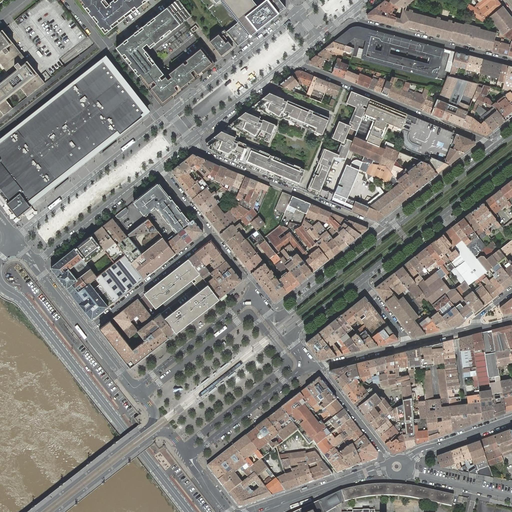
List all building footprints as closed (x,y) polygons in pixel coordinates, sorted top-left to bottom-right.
[(74,0),(105,36),(149,0),(115,0),(114,2),(112,0),(74,0)] [(215,65),(203,50),(172,75),(151,50),(194,15),(181,0),(175,0),(116,49),(164,106),(175,97),(215,65)] [(213,0),(217,4),(220,1),(238,22),(226,31),(239,46),(285,8),(278,0),(265,0),(257,7),(251,0),(213,0)] [(399,7),(385,0),(375,8),(394,16),(395,14),(392,13),(394,7),(398,9),(399,7)] [(384,0),(385,0),(399,7),(400,6),(402,8),(412,0),(384,0)] [(469,4),(466,3),(465,11),(466,11),(482,22),(488,17),(490,16),(502,6),(497,0),(477,0),(479,2),(476,4),(481,10),(479,11),(469,4)] [(511,20),(511,18),(502,6),(490,16),(495,22),(493,23),(496,26),(497,25),(499,28),(498,32),(511,20)] [(394,16),(375,8),(366,15),(368,18),(393,25),(396,17),(394,16)] [(402,8),(400,19),(396,17),(393,25),(459,43),(462,24),(402,8)] [(511,27),(511,20),(498,32),(500,33),(502,35),(511,27)] [(496,33),(462,24),(459,43),(491,51),(494,41),(496,33)] [(449,76),(456,52),(360,27),(354,25),(333,42),(354,48),(352,55),(445,81),(447,76),(449,76)] [(511,27),(502,35),(504,36),(510,40),(511,41),(511,40),(511,27)] [(0,118),(9,111),(2,102),(17,91),(24,100),(44,84),(3,31),(0,33),(0,118)] [(239,46),(226,31),(210,44),(222,59),(239,46)] [(499,46),(497,53),(507,56),(509,49),(511,41),(510,40),(509,43),(509,45),(503,43),(503,41),(504,39),(501,38),(501,39),(500,42),(499,46)] [(494,41),(491,51),(497,53),(499,46),(500,42),(494,41)] [(354,48),(333,42),(324,49),(339,54),(342,55),(344,50),(350,52),(349,57),(351,58),(352,55),(354,48)] [(339,54),(324,49),(316,55),(325,59),(332,62),(333,59),(330,58),(330,57),(332,57),(333,56),(337,58),(338,58),(339,54)] [(456,52),(449,76),(454,77),(457,66),(466,69),(469,56),(456,52)] [(325,59),(316,55),(309,61),(309,64),(322,69),(323,68),(321,67),(320,67),(323,60),(324,60),(325,59)] [(483,59),(469,56),(466,69),(480,72),(483,59)] [(20,193),(28,203),(117,132),(120,136),(140,119),(148,113),(104,57),(96,63),(0,139),(0,175),(10,188),(6,192),(12,199),(20,193)] [(502,64),(483,59),(480,72),(494,76),(498,77),(502,64)] [(346,70),(348,65),(336,60),(331,73),(343,78),(346,70)] [(498,77),(498,80),(501,80),(502,82),(504,83),(508,66),(502,64),(498,77)] [(504,83),(502,89),(510,91),(511,89),(511,66),(508,66),(504,83)] [(309,89),(314,76),(304,72),(300,70),(296,71),(292,75),(300,85),(302,88),(304,87),(301,84),(302,83),(304,83),(307,85),(306,88),(309,89)] [(356,83),(359,75),(346,70),(343,78),(356,83)] [(368,88),(372,78),(361,74),(362,72),(361,71),(360,73),(359,75),(356,83),(368,88)] [(379,77),(381,73),(375,72),(372,78),(368,88),(374,90),(378,80),(379,78),(379,77)] [(292,75),(279,85),(302,95),(304,93),(305,95),(304,95),(305,96),(306,96),(307,93),(302,88),(300,85),(292,75)] [(312,91),(318,78),(314,76),(309,89),(312,91)] [(391,85),(394,77),(388,76),(387,79),(386,81),(381,93),(387,96),(391,85)] [(454,77),(449,76),(447,76),(445,81),(440,94),(442,95),(449,98),(447,103),(441,118),(451,122),(457,107),(462,94),(473,98),(473,96),(477,86),(478,84),(463,80),(457,78),(454,77)] [(402,90),(403,88),(400,87),(400,89),(394,86),(397,78),(394,77),(391,85),(387,96),(398,100),(402,90)] [(309,97),(321,102),(324,96),(325,92),(329,82),(318,78),(312,91),(311,94),(309,97)] [(374,90),(381,93),(386,81),(379,78),(378,80),(374,90)] [(321,102),(332,106),(335,100),(336,97),(340,87),(329,82),(325,92),(335,96),(334,99),(324,96),(321,102)] [(410,93),(407,92),(406,91),(407,88),(408,88),(410,83),(405,82),(403,88),(402,90),(398,100),(409,105),(414,94),(414,92),(411,91),(410,93)] [(490,86),(483,85),(482,88),(478,98),(477,100),(483,102),(490,105),(491,105),(494,106),(497,110),(505,120),(511,115),(511,106),(504,96),(496,102),(493,104),(491,102),(490,100),(489,98),(485,97),(490,86)] [(482,88),(477,86),(473,96),(478,98),(482,88)] [(500,91),(504,96),(511,106),(511,93),(510,91),(502,89),(502,90),(500,91)] [(363,117),(370,99),(352,91),(347,103),(356,107),(349,125),(339,121),(332,138),(342,142),(337,154),(325,149),(307,191),(318,196),(334,157),(346,159),(349,150),(355,136),(363,117)] [(329,117),(270,92),(208,142),(208,150),(298,187),(305,170),(301,168),(302,168),(242,143),(246,133),(272,144),(279,127),(267,121),(270,114),(284,120),(285,118),(322,134),(329,117)] [(416,93),(414,92),(414,94),(409,105),(420,109),(425,99),(415,95),(416,93)] [(441,97),(439,96),(438,99),(436,104),(432,114),(441,118),(447,103),(440,100),(441,97)] [(407,114),(370,99),(363,117),(374,121),(366,141),(379,146),(382,139),(380,138),(385,126),(400,132),(407,114)] [(425,99),(420,109),(432,114),(436,104),(425,99)] [(490,105),(483,102),(483,104),(489,107),(491,109),(488,111),(487,112),(490,115),(499,126),(505,120),(497,110),(494,106),(491,105),(490,105)] [(466,114),(461,126),(468,129),(473,117),(474,116),(475,112),(476,110),(478,105),(476,103),(472,111),(471,110),(469,116),(466,114)] [(480,107),(478,105),(476,110),(481,117),(484,120),(492,130),(499,126),(490,115),(487,112),(486,111),(480,107)] [(473,117),(468,129),(486,136),(492,130),(484,120),(481,117),(476,110),(475,112),(474,116),(473,117)] [(448,130),(407,114),(400,132),(399,136),(400,139),(403,145),(404,147),(406,148),(408,149),(430,159),(431,157),(436,159),(449,165),(452,163),(464,153),(454,149),(455,145),(452,143),(454,140),(456,134),(448,130)] [(454,149),(464,153),(470,148),(475,144),(475,141),(456,134),(454,140),(452,143),(455,145),(454,149)] [(366,141),(355,136),(349,150),(364,156),(362,160),(367,162),(378,164),(385,149),(379,146),(366,141)] [(385,146),(385,149),(395,153),(398,154),(402,156),(408,158),(409,159),(410,156),(393,149),(385,146)] [(395,153),(385,149),(378,164),(385,165),(390,171),(393,165),(395,160),(393,159),(393,158),(395,153)] [(193,154),(184,161),(192,169),(194,171),(195,170),(197,169),(207,160),(200,157),(193,154)] [(428,164),(411,157),(410,159),(412,162),(413,159),(419,162),(415,165),(428,181),(437,174),(430,164),(428,164)] [(430,164),(437,174),(442,170),(435,160),(436,159),(431,157),(430,159),(428,164),(430,164)] [(435,160),(442,170),(449,165),(436,159),(435,160)] [(214,163),(207,160),(197,169),(204,177),(205,176),(211,172),(214,163)] [(192,169),(184,161),(172,170),(172,173),(176,178),(184,172),(186,174),(190,171),(192,169)] [(367,162),(362,161),(362,162),(359,170),(367,173),(368,181),(374,176),(396,185),(399,183),(397,179),(390,171),(385,165),(378,164),(367,162)] [(220,166),(214,163),(211,172),(205,176),(209,179),(213,181),(214,181),(220,166)] [(406,172),(419,189),(428,181),(415,165),(414,163),(412,164),(414,166),(408,171),(407,169),(405,167),(405,169),(404,171),(406,172)] [(359,170),(346,165),(331,202),(344,207),(359,170)] [(393,165),(390,171),(397,179),(406,172),(404,171),(405,169),(393,165)] [(227,168),(220,166),(214,181),(220,185),(221,182),(227,168)] [(221,182),(220,185),(221,186),(223,182),(230,185),(229,188),(228,190),(230,191),(231,188),(232,186),(238,173),(227,168),(221,182)] [(184,172),(176,178),(186,191),(198,181),(197,180),(195,182),(188,174),(191,172),(190,171),(186,174),(184,172)] [(397,179),(399,183),(409,196),(419,189),(406,172),(397,179)] [(245,176),(238,173),(232,186),(240,189),(245,176)] [(0,194),(7,203),(18,217),(31,207),(28,203),(20,193),(12,199),(6,192),(10,188),(0,175),(0,194)] [(198,181),(186,191),(192,199),(207,187),(208,187),(209,186),(205,182),(209,179),(205,176),(204,177),(199,181),(198,181)] [(240,189),(237,196),(233,201),(238,203),(239,204),(250,178),(245,176),(240,189)] [(250,178),(239,204),(249,211),(253,208),(252,207),(249,202),(258,181),(250,178)] [(214,181),(213,183),(214,184),(218,188),(219,190),(220,188),(223,187),(221,186),(220,185),(214,181)] [(269,186),(258,181),(249,202),(252,207),(258,193),(259,188),(267,191),(269,186)] [(134,202),(144,214),(155,205),(156,204),(178,231),(187,224),(189,223),(157,183),(134,202)] [(399,183),(396,185),(380,197),(374,202),(369,207),(380,212),(384,216),(393,209),(399,204),(409,196),(399,183)] [(511,188),(508,183),(500,190),(509,202),(511,205),(511,188)] [(207,187),(192,199),(198,206),(216,192),(215,191),(213,193),(212,194),(207,187)] [(223,187),(220,188),(221,189),(226,193),(228,195),(231,192),(230,191),(228,190),(223,187)] [(491,196),(501,208),(504,206),(507,203),(509,206),(511,205),(509,202),(500,190),(491,196)] [(216,192),(198,206),(204,214),(217,204),(219,202),(214,196),(215,195),(217,194),(216,192)] [(287,209),(292,196),(282,192),(275,209),(285,213),(287,209)] [(292,196),(287,209),(293,212),(295,208),(296,208),(296,209),(306,213),(310,204),(292,196)] [(501,208),(491,196),(483,203),(492,215),(501,208)] [(355,201),(352,210),(365,216),(369,207),(355,201)] [(225,214),(212,224),(220,234),(233,224),(240,217),(249,211),(239,204),(238,203),(225,214)] [(483,203),(471,212),(484,230),(488,235),(490,234),(486,229),(488,228),(493,224),(495,222),(499,227),(500,225),(492,215),(483,203)] [(178,231),(156,204),(155,205),(176,233),(178,232),(178,231)] [(217,204),(204,214),(212,224),(225,214),(217,204)] [(306,213),(305,216),(315,220),(320,208),(310,204),(306,213)] [(126,207),(116,215),(116,216),(118,218),(120,218),(128,212),(128,210),(126,207)] [(369,207),(365,216),(377,221),(384,216),(380,212),(369,207)] [(253,208),(249,211),(240,217),(246,225),(250,222),(259,216),(257,214),(255,211),(254,209),(253,208)] [(313,223),(312,226),(319,221),(320,222),(320,220),(325,222),(326,223),(327,221),(328,219),(329,216),(331,212),(320,208),(315,220),(314,222),(313,223)] [(471,212),(464,218),(477,236),(484,230),(471,212)] [(333,218),(339,224),(342,221),(343,222),(345,220),(348,222),(349,220),(348,220),(344,218),(333,213),(331,217),(333,218)] [(259,216),(250,222),(257,230),(265,224),(259,216)] [(102,226),(116,244),(127,236),(113,218),(112,218),(102,226)] [(335,228),(348,244),(355,238),(339,224),(333,218),(330,220),(328,219),(327,221),(329,222),(328,224),(329,225),(331,223),(333,225),(335,228)] [(464,218),(452,227),(466,245),(477,236),(464,218)] [(128,236),(146,259),(135,268),(144,278),(175,253),(167,243),(165,241),(148,219),(147,220),(128,234),(129,236),(128,236)] [(184,229),(193,240),(203,232),(193,219),(189,223),(187,224),(188,226),(184,229)] [(303,220),(301,225),(306,231),(309,228),(312,226),(303,220)] [(343,222),(361,234),(368,228),(367,228),(354,222),(349,220),(348,222),(345,220),(343,222)] [(314,229),(335,255),(341,249),(328,233),(326,230),(324,228),(322,225),(320,222),(319,221),(312,226),(314,229)] [(339,224),(355,238),(361,234),(343,222),(342,221),(339,224)] [(291,232),(294,230),(301,225),(290,222),(287,227),(291,232)] [(233,224),(220,234),(226,241),(239,231),(241,230),(244,228),(239,223),(235,226),(233,224)] [(279,225),(264,238),(265,240),(276,253),(281,250),(283,248),(290,243),(299,256),(306,250),(291,232),(287,227),(280,225),(279,225)] [(294,230),(309,248),(315,243),(313,240),(306,231),(301,225),(294,230)] [(104,249),(115,263),(125,255),(116,244),(102,226),(98,229),(92,235),(98,243),(104,249)] [(456,277),(461,284),(465,281),(468,285),(475,280),(477,278),(483,274),(487,271),(477,259),(474,256),(466,245),(452,227),(443,234),(459,255),(460,255),(451,262),(455,268),(451,271),(456,277)] [(315,243),(328,260),(335,255),(314,229),(311,231),(309,228),(306,231),(313,240),(316,237),(318,240),(315,243)] [(328,233),(341,249),(348,244),(335,228),(328,233)] [(179,233),(178,233),(187,244),(193,240),(184,229),(179,233)] [(257,230),(251,234),(259,245),(265,240),(264,238),(257,230)] [(291,232),(306,250),(309,248),(294,230),(291,232)] [(239,231),(226,241),(232,249),(246,239),(239,231)] [(172,238),(181,249),(187,244),(178,233),(179,233),(178,232),(176,233),(171,237),(172,238)] [(443,234),(434,241),(447,258),(449,260),(450,262),(451,262),(453,260),(459,255),(443,234)] [(74,248),(86,263),(104,249),(98,243),(92,235),(74,248)] [(478,253),(486,247),(477,236),(466,245),(474,256),(478,253)] [(167,243),(175,253),(181,249),(172,238),(168,242),(167,240),(165,241),(167,243)] [(246,239),(232,249),(240,259),(254,249),(256,248),(254,246),(252,248),(246,239)] [(276,253),(265,240),(259,245),(270,258),(271,257),(276,253)] [(511,240),(499,249),(505,256),(510,252),(511,254),(511,240)] [(201,248),(195,253),(208,269),(212,266),(210,263),(212,262),(211,260),(220,253),(210,241),(201,248)] [(434,241),(430,244),(444,262),(449,269),(451,271),(455,268),(451,262),(450,262),(449,260),(447,258),(434,241)] [(481,256),(477,259),(487,271),(489,270),(491,273),(494,277),(504,289),(511,282),(511,279),(498,262),(505,257),(505,256),(499,249),(493,241),(486,247),(478,253),(481,256)] [(291,257),(307,277),(313,272),(299,256),(290,243),(283,248),(287,253),(292,250),(295,254),(291,257)] [(309,254),(319,267),(328,260),(315,243),(309,248),(312,252),(309,254)] [(430,244),(425,248),(436,263),(439,266),(446,274),(451,271),(449,269),(444,262),(430,244)] [(51,268),(73,296),(90,283),(96,278),(97,277),(86,263),(74,248),(51,267),(51,268)] [(279,256),(280,258),(281,259),(290,270),(300,282),(307,277),(291,257),(290,256),(289,254),(287,253),(283,248),(281,250),(285,255),(283,257),(282,256),(281,257),(280,255),(279,256)] [(436,263),(425,248),(420,252),(432,266),(436,263)] [(254,249),(240,259),(243,263),(257,253),(254,249)] [(299,256),(313,272),(316,269),(319,267),(309,254),(306,250),(299,256)] [(420,252),(415,256),(427,271),(427,272),(429,271),(429,269),(432,266),(420,252)] [(195,253),(188,259),(202,277),(204,278),(210,273),(211,273),(208,269),(195,253)] [(226,261),(220,253),(211,260),(212,262),(217,268),(226,261)] [(257,253),(243,263),(251,273),(267,260),(266,258),(263,261),(257,253)] [(279,256),(276,253),(271,257),(276,264),(281,259),(280,258),(279,256)] [(98,281),(114,302),(144,278),(135,268),(125,255),(115,263),(97,277),(96,278),(98,281)] [(415,256),(409,261),(417,272),(420,275),(420,276),(427,271),(415,256)] [(508,261),(505,257),(498,262),(511,279),(511,265),(510,263),(508,261)] [(188,259),(144,294),(156,308),(193,278),(195,281),(192,283),(199,290),(172,312),(168,307),(160,314),(175,333),(214,302),(198,280),(202,277),(188,259)] [(276,264),(275,264),(281,272),(280,273),(282,275),(281,276),(282,277),(278,280),(287,292),(300,282),(290,270),(281,259),(276,264)] [(267,260),(251,273),(262,287),(275,277),(274,275),(271,271),(272,270),(271,268),(269,269),(266,264),(268,263),(269,262),(267,260)] [(231,267),(226,261),(217,268),(222,274),(231,267)] [(409,261),(402,266),(411,277),(417,272),(409,261)] [(212,266),(208,269),(211,273),(210,273),(226,293),(233,288),(222,274),(217,268),(212,262),(210,263),(212,266)] [(402,266),(394,272),(409,291),(415,299),(423,293),(428,300),(432,304),(445,294),(465,320),(474,313),(460,295),(455,289),(450,289),(436,272),(431,276),(424,281),(423,280),(417,285),(413,280),(411,277),(402,266)] [(222,274),(233,288),(242,281),(231,267),(222,274)] [(375,289),(384,301),(394,294),(398,299),(402,296),(409,291),(394,272),(375,287),(375,289)] [(210,273),(204,278),(219,298),(226,293),(210,273)] [(483,274),(477,278),(480,282),(484,279),(486,277),(483,274)] [(420,275),(413,280),(417,285),(423,280),(423,279),(420,276),(420,275)] [(204,278),(202,277),(198,280),(214,302),(219,298),(204,278)] [(287,292),(278,280),(275,277),(262,287),(274,302),(275,302),(287,292)] [(456,277),(452,281),(456,287),(459,285),(461,284),(456,277)] [(485,288),(493,298),(499,293),(489,281),(486,277),(484,279),(486,282),(486,281),(489,285),(485,288)] [(489,281),(499,293),(504,289),(494,277),(489,281)] [(90,283),(73,296),(78,302),(92,320),(114,302),(98,281),(96,278),(90,283)] [(461,284),(459,285),(463,291),(469,286),(468,285),(465,281),(461,284)] [(474,293),(484,305),(493,298),(485,288),(483,286),(481,287),(474,293)] [(460,295),(474,313),(484,305),(474,293),(472,291),(464,297),(461,294),(460,295)] [(423,293),(415,299),(421,306),(423,304),(421,301),(424,299),(426,302),(428,300),(423,293)] [(394,294),(384,301),(403,324),(412,317),(415,320),(416,318),(419,316),(402,296),(398,299),(394,294)] [(445,294),(432,304),(438,312),(451,327),(458,326),(465,320),(445,294)] [(364,296),(351,306),(360,318),(365,323),(365,324),(368,327),(365,330),(371,337),(378,332),(387,325),(364,296)] [(511,312),(511,297),(499,308),(503,314),(511,312)] [(138,299),(126,308),(134,319),(137,316),(143,324),(144,325),(153,318),(138,299)] [(351,306),(341,314),(350,325),(358,319),(360,318),(351,306)] [(126,308),(113,318),(129,338),(137,332),(137,331),(138,330),(137,329),(131,321),(134,319),(126,308)] [(430,318),(440,330),(451,327),(438,312),(430,318)] [(160,313),(153,318),(169,338),(175,333),(160,314),(160,313)] [(341,314),(336,319),(346,332),(352,328),(350,325),(341,314)] [(415,320),(426,334),(440,330),(430,318),(428,316),(427,317),(420,322),(416,318),(415,320)] [(412,317),(403,324),(412,337),(426,334),(415,320),(412,317)] [(137,331),(137,332),(144,340),(152,351),(169,338),(153,318),(144,325),(141,328),(138,330),(137,331)] [(336,319),(329,324),(340,338),(351,352),(360,350),(350,337),(347,334),(346,332),(336,319)] [(133,350),(110,321),(99,329),(122,358),(130,368),(152,351),(144,340),(133,350)] [(329,324),(323,329),(333,343),(338,339),(342,346),(340,348),(339,347),(337,348),(342,354),(351,352),(340,338),(329,324)] [(365,330),(368,327),(365,324),(355,332),(356,333),(358,335),(365,330)] [(393,333),(387,325),(378,332),(384,339),(393,333)] [(511,327),(511,325),(502,327),(510,352),(511,351),(511,327)] [(502,327),(491,330),(495,352),(498,366),(508,364),(507,363),(511,361),(511,357),(510,352),(502,327)] [(323,329),(318,333),(326,345),(336,356),(342,354),(337,348),(333,343),(323,329)] [(350,337),(360,350),(368,348),(358,335),(356,333),(355,332),(353,329),(352,330),(347,334),(350,337)] [(358,335),(368,348),(377,345),(371,337),(365,330),(358,335)] [(487,331),(481,332),(488,377),(499,376),(498,369),(498,366),(495,352),(491,352),(487,331)] [(371,337),(377,345),(387,343),(384,339),(378,332),(371,337)] [(481,332),(472,335),(474,349),(476,366),(476,371),(477,375),(477,379),(478,381),(478,385),(489,384),(488,377),(481,332)] [(326,345),(318,333),(306,342),(306,343),(320,359),(336,356),(326,345)] [(384,339),(387,343),(397,340),(398,339),(393,333),(384,339)] [(472,335),(458,338),(460,351),(461,350),(474,349),(472,335)] [(453,339),(442,342),(443,352),(454,351),(453,339)] [(425,351),(420,352),(422,365),(426,364),(426,365),(429,365),(429,364),(433,364),(437,363),(440,362),(444,361),(444,359),(443,352),(442,342),(431,345),(424,346),(425,351)] [(420,348),(406,351),(408,366),(408,368),(408,369),(409,375),(410,383),(414,383),(412,368),(411,368),(410,366),(420,365),(420,368),(422,368),(422,367),(422,366),(422,365),(420,352),(420,348)] [(474,349),(461,350),(463,368),(476,366),(474,349)] [(406,351),(393,354),(394,368),(395,378),(396,383),(401,381),(401,386),(409,385),(410,384),(410,383),(409,375),(399,377),(398,370),(396,370),(396,368),(398,367),(406,367),(406,368),(408,368),(408,366),(406,351)] [(396,383),(395,378),(394,368),(393,354),(385,356),(387,369),(387,372),(388,385),(396,383)] [(380,357),(374,359),(377,371),(378,374),(379,374),(379,373),(379,372),(380,371),(384,370),(385,373),(387,372),(387,369),(385,356),(380,357)] [(374,359),(368,360),(373,382),(380,383),(378,374),(377,371),(374,359)] [(362,362),(356,363),(359,377),(363,382),(365,382),(369,385),(373,382),(368,360),(362,362)] [(346,366),(347,370),(347,372),(347,373),(347,374),(348,374),(348,375),(349,379),(359,377),(356,363),(346,366)] [(329,372),(335,379),(347,370),(346,366),(330,370),(329,372)] [(438,369),(441,399),(448,398),(447,389),(447,383),(446,377),(445,371),(445,368),(438,369)] [(347,370),(335,379),(341,387),(349,380),(349,379),(348,375),(348,374),(347,374),(347,373),(347,372),(347,370)] [(422,371),(425,400),(433,399),(430,370),(422,371)] [(378,374),(380,383),(381,387),(388,385),(387,372),(385,373),(379,374),(378,374)] [(491,392),(494,416),(505,412),(500,381),(499,376),(488,377),(489,384),(491,392)] [(349,380),(341,387),(347,395),(360,384),(363,382),(359,377),(349,379),(349,380)] [(500,381),(505,412),(511,409),(511,383),(511,378),(500,381)] [(322,411),(336,401),(319,379),(306,389),(320,408),(322,411)] [(360,384),(347,395),(353,403),(372,388),(369,385),(365,382),(361,385),(360,384)] [(409,385),(401,386),(403,399),(411,397),(409,385)] [(372,388),(353,403),(356,407),(375,392),(372,388)] [(320,408),(306,389),(299,394),(311,409),(314,413),(320,408)] [(378,396),(375,392),(356,407),(359,411),(378,396)] [(480,402),(482,421),(494,416),(491,392),(479,394),(480,402)] [(311,409),(299,394),(281,409),(298,430),(309,445),(313,442),(316,446),(326,438),(331,434),(335,430),(332,426),(329,422),(324,426),(318,418),(314,413),(311,409)] [(467,396),(468,403),(480,402),(479,394),(476,395),(474,395),(467,396)] [(384,398),(378,396),(359,411),(363,415),(373,406),(377,403),(384,398)] [(411,397),(403,399),(403,403),(396,407),(399,417),(402,431),(406,448),(412,446),(411,437),(409,425),(414,425),(413,419),(411,397)] [(454,397),(448,398),(449,406),(461,404),(460,397),(454,397)] [(383,411),(390,405),(384,398),(377,403),(382,410),(383,411)] [(441,399),(433,399),(425,400),(427,417),(429,440),(453,431),(449,406),(448,398),(441,399)] [(425,400),(417,402),(420,418),(427,417),(425,400)] [(343,410),(336,401),(322,411),(323,413),(326,410),(333,419),(343,410)] [(468,403),(466,404),(467,414),(469,423),(470,425),(482,421),(480,402),(468,403)] [(461,404),(449,406),(453,431),(465,427),(463,424),(461,424),(460,418),(459,415),(462,414),(461,404)] [(464,404),(461,404),(462,414),(462,418),(463,424),(465,427),(467,426),(469,425),(470,425),(469,423),(467,414),(466,404),(464,404)] [(391,411),(391,407),(390,405),(383,411),(380,414),(369,423),(372,426),(391,411)] [(363,415),(369,423),(380,414),(378,413),(373,406),(363,415)] [(393,415),(393,408),(391,407),(391,411),(372,426),(375,430),(385,422),(393,415)] [(298,430),(281,409),(266,420),(283,442),(298,430)] [(329,421),(333,419),(326,410),(323,413),(324,414),(329,421)] [(347,415),(343,410),(333,419),(329,421),(329,422),(332,426),(347,415)] [(318,418),(324,426),(329,422),(329,421),(324,414),(318,418)] [(350,419),(347,415),(332,426),(335,430),(337,429),(350,419)] [(420,418),(413,419),(414,425),(416,445),(429,440),(427,417),(420,418)] [(354,424),(350,419),(337,429),(338,431),(341,429),(343,432),(354,424)] [(272,450),(283,442),(266,420),(258,426),(255,429),(267,444),(272,450)] [(375,430),(379,436),(390,428),(385,422),(375,430)] [(358,429),(354,424),(343,432),(339,435),(343,440),(358,429)] [(379,436),(385,443),(396,434),(398,432),(393,425),(390,428),(379,436)] [(245,436),(257,452),(267,444),(255,429),(245,436)] [(364,436),(358,429),(343,440),(346,445),(347,448),(352,445),(364,436)] [(511,436),(510,429),(494,435),(503,460),(511,457),(511,436)] [(393,453),(406,448),(402,431),(400,431),(401,434),(397,436),(396,434),(385,443),(393,453)] [(335,439),(331,434),(326,438),(334,448),(343,440),(339,435),(335,439)] [(494,435),(479,440),(489,465),(497,462),(495,457),(498,456),(500,461),(503,460),(494,435)] [(259,461),(261,459),(262,458),(259,454),(257,452),(245,436),(233,446),(245,462),(250,468),(253,466),(248,459),(254,455),(259,461)] [(370,444),(364,436),(352,445),(355,452),(361,449),(362,450),(370,444)] [(334,448),(326,438),(316,446),(324,456),(331,450),(333,452),(336,450),(334,448)] [(469,471),(469,473),(493,477),(489,465),(479,440),(467,445),(471,457),(472,459),(474,464),(475,467),(469,471)] [(378,454),(370,444),(362,450),(361,449),(355,452),(361,464),(377,459),(378,454)] [(347,448),(346,445),(345,446),(345,448),(345,449),(339,454),(350,468),(361,464),(355,452),(352,445),(347,448)] [(467,445),(460,447),(464,459),(465,462),(467,462),(467,461),(466,459),(471,457),(467,445)] [(155,451),(157,451),(157,446),(149,446),(149,454),(155,454),(155,451)] [(248,478),(254,474),(250,468),(245,462),(233,446),(227,451),(241,469),(243,467),(244,466),(247,470),(245,472),(244,471),(244,472),(248,478)] [(460,447),(451,450),(458,471),(469,473),(469,471),(467,467),(466,465),(461,467),(459,461),(464,459),(460,447)] [(339,454),(336,450),(333,452),(331,450),(324,456),(337,473),(350,468),(339,454)] [(458,471),(451,450),(436,456),(441,467),(450,464),(452,469),(458,471)] [(207,466),(218,481),(232,470),(235,474),(241,469),(227,451),(207,466)] [(306,460),(305,454),(305,452),(286,455),(288,460),(290,466),(297,465),(302,464),(307,463),(306,460)] [(321,460),(318,456),(306,460),(307,463),(308,465),(313,463),(315,463),(321,460)] [(256,476),(267,468),(261,459),(259,461),(253,466),(250,468),(254,474),(256,476)] [(290,466),(288,460),(281,462),(285,474),(290,490),(297,487),(291,470),(290,466)] [(324,477),(332,474),(321,460),(315,463),(315,464),(316,464),(318,467),(320,466),(322,471),(324,477)] [(309,483),(313,481),(311,475),(309,470),(308,465),(307,463),(302,464),(309,483)] [(309,483),(302,464),(297,465),(298,468),(304,484),(309,483)] [(313,481),(324,477),(322,471),(320,466),(318,467),(309,470),(311,475),(313,481)] [(272,496),(285,491),(275,479),(267,468),(256,476),(272,496)] [(297,487),(304,484),(298,468),(291,470),(297,487)] [(218,481),(222,486),(236,476),(238,474),(235,474),(232,470),(218,481)] [(222,486),(228,493),(242,483),(238,479),(237,476),(239,474),(238,474),(236,476),(222,486)] [(241,507),(272,496),(256,476),(254,474),(248,478),(244,481),(242,483),(228,493),(238,507),(241,507)] [(287,491),(290,490),(285,474),(280,477),(275,479),(285,491),(287,491)] [(451,506),(454,495),(421,488),(397,484),(380,484),(358,486),(345,489),(341,490),(341,491),(341,502),(368,496),(392,495),(409,497),(451,506)] [(326,511),(335,507),(341,504),(341,503),(341,502),(341,491),(341,490),(330,495),(330,496),(294,511),(326,511)]
